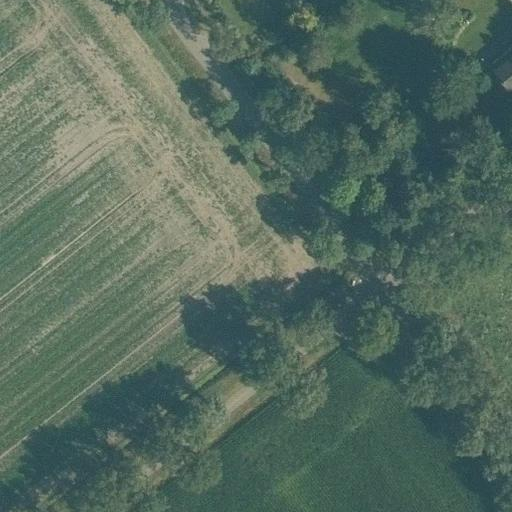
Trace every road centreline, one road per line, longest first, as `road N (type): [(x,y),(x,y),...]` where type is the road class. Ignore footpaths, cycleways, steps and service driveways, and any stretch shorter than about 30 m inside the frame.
road 1 (unclassified): [(94,511),(384,285)]
road 2 (tertiary): [(384,285),(161,0)]
road 3 (tertiary): [(511,449),(384,285)]
road 4 (unclassified): [(384,285),(511,182)]
